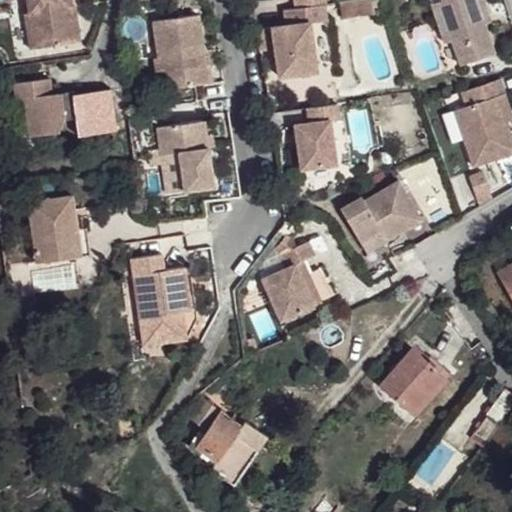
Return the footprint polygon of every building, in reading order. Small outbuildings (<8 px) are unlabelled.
[(27,0),(29,12),(25,13),(30,49),(73,42),(68,7),(72,6),(71,0),(27,0)] [(370,0),(342,0),(341,0),(344,16),(372,11),(370,0)] [(437,0),(429,0),(452,68),(459,66),(437,0)] [(437,0),(459,66),(495,54),(485,24),(483,19),(488,17),(482,0),(437,0)] [(284,9),(286,25),(272,27),(275,51),(278,76),(317,71),(310,22),(326,20),(324,3),(295,8),(284,9)] [(72,6),(68,7),(73,42),(80,41),(75,6),(72,6)] [(158,18),(163,57),(169,56),(172,88),(207,83),(203,48),(198,14),(158,18)] [(163,57),(157,57),(161,88),(172,88),(169,56),(163,57)] [(24,98),(30,136),(57,132),(62,119),(75,117),(78,135),(115,130),(109,88),(91,91),(72,93),(73,104),(63,105),(61,92),(51,93),(49,77),(14,82),(16,99),(24,98)] [(461,92),(466,106),(442,114),(451,143),(463,139),(472,166),(511,152),(511,141),(506,123),(503,123),(495,97),(505,94),(500,80),(461,92)] [(72,90),(61,92),(63,105),(73,104),(72,93),(72,90)] [(511,115),(505,94),(495,97),(503,123),(506,123),(511,120),(511,115)] [(307,107),(309,122),(294,124),(297,146),(301,168),(336,163),(330,120),(339,119),(337,103),(307,107)] [(159,148),(160,154),(178,152),(184,190),(214,185),(209,152),(204,119),(156,126),(159,148)] [(159,148),(148,150),(150,165),(162,163),(160,154),(159,148)] [(142,162),(135,164),(136,175),(144,173),(142,162)] [(340,208),(361,242),(381,231),(386,239),(421,218),(398,179),(363,200),(361,195),(340,208)] [(27,201),(37,262),(76,257),(72,230),(77,229),(74,212),(72,194),(27,201)] [(77,229),(72,230),(76,257),(90,255),(86,227),(77,229)] [(381,231),(361,242),(366,251),(386,239),(381,231)] [(280,253),(286,267),(261,277),(280,319),(313,304),(294,262),(313,254),(307,240),(280,253)] [(129,258),(141,335),(184,329),(182,311),(180,297),(188,296),(185,281),(183,266),(162,269),(160,253),(129,258)] [(511,263),(496,273),(511,300),(511,263)] [(188,296),(180,297),(182,311),(190,309),(188,296)] [(484,296),(475,303),(487,321),(497,314),(484,296)] [(184,329),(141,335),(143,344),(186,338),(184,329)] [(413,349),(381,385),(413,414),(445,378),(432,367),(427,362),(413,349)] [(438,361),(432,356),(427,362),(432,367),(438,361)] [(511,394),(504,389),(498,398),(505,416),(511,405),(511,394)] [(201,398),(189,416),(202,426),(190,446),(199,453),(203,449),(218,460),(210,470),(234,485),(267,436),(244,420),(239,427),(201,398)] [(499,423),(505,416),(498,398),(486,414),(487,415),(499,423)] [(487,415),(478,427),(490,435),(499,423),(487,415)]
